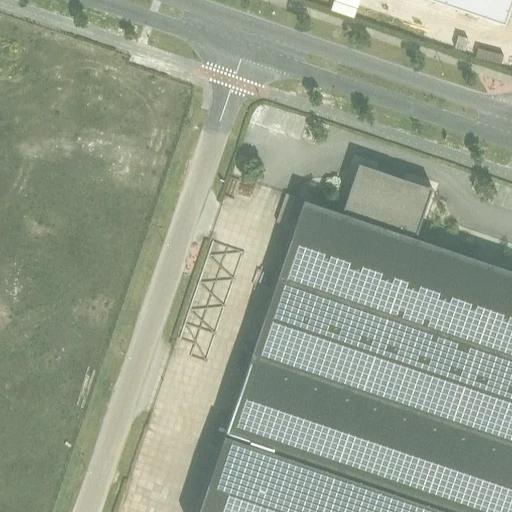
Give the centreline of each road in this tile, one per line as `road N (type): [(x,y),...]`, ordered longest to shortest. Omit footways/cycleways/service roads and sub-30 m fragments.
road 1 (unclassified): [(87,511),(242,51)]
road 2 (unknown): [(266,216),(168,511)]
road 3 (unknown): [(266,216),(289,170),(306,157),(357,147),(511,220)]
road 4 (unclassified): [(242,51),(511,145)]
road 5 (unclassified): [(511,113),(251,25)]
road 6 (unclassified): [(89,0),(242,51)]
